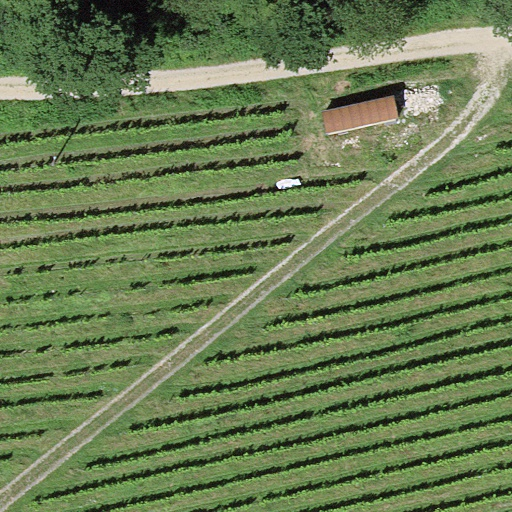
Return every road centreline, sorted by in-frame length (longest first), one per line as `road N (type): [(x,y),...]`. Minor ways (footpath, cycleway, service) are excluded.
road 1 (track): [(511,39),(472,108),(278,281),(0,494)]
road 2 (track): [(505,40),(139,79),(0,81)]
